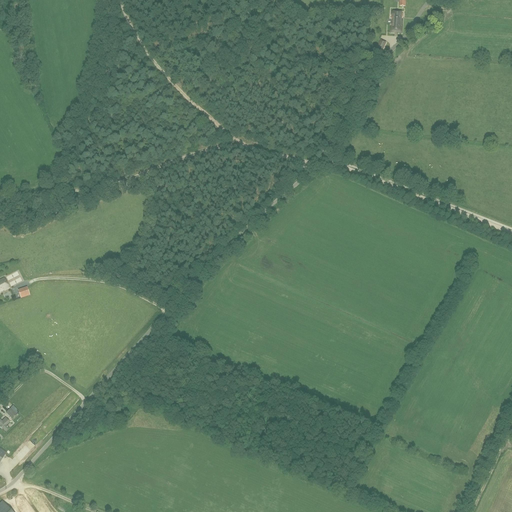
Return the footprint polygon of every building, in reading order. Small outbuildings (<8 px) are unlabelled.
[(398,33),(402,33),(403,12),(392,11),(391,19),(392,19),(392,25),(391,25),(390,33),(395,33),(395,32),(398,32),(398,33)] [(380,40),(377,48),(383,51),(386,43),(380,40)] [(4,278),(0,280),(0,290),(8,287),(7,284),(6,285),(5,282),(6,282),(4,278)] [(24,297),(30,295),(27,289),(22,291),(19,292),(21,298),(24,297)] [(12,419),(16,415),(10,409),(6,413),(12,419)] [(9,428),(6,426),(10,422),(6,418),(2,421),(0,419),(0,427),(2,430),(3,429),(5,432),(9,428)] [(20,453),(25,458),(44,438),(39,433),(20,453)] [(0,503),(0,511),(11,511),(2,502),(0,503)]
